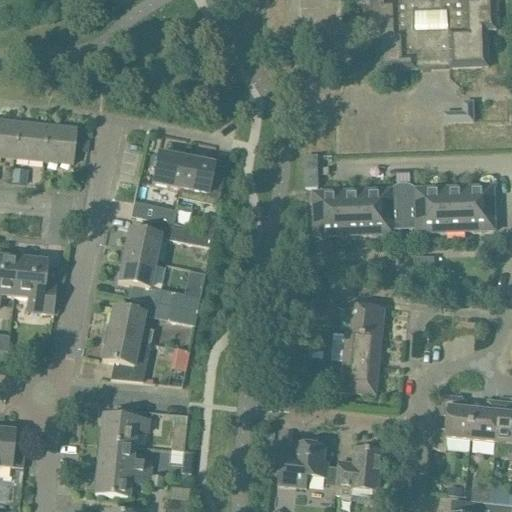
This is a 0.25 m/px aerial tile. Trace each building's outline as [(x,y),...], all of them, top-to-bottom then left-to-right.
[(356,0),(356,7),(366,6),(367,37),(376,36),(378,74),(416,73),(416,69),(449,68),(449,71),(489,70),(487,33),(497,33),(495,1),(505,1),(504,0),(356,0)] [(474,125),(474,104),(462,104),(462,114),(443,114),(443,126),(474,125)] [(0,161),(13,163),(17,126),(0,124),(0,161)] [(42,166),(46,130),(17,126),(13,163),(42,166)] [(75,133),(46,130),(42,166),(71,170),(75,133)] [(179,193),(185,163),(158,158),(152,188),(179,193)] [(318,192),(317,159),(305,160),(306,192),(318,192)] [(185,163),(179,193),(207,198),(212,168),(185,163)] [(411,189),(408,188),(399,188),(396,190),(393,192),(391,194),(314,197),(315,241),(393,238),(393,234),(417,233),(417,237),(495,235),(493,191),(416,193),(414,191),(411,189)] [(175,214),(138,207),(135,222),(165,228),(172,229),(175,214)] [(202,217),(199,235),(213,237),(216,220),(202,217)] [(213,237),(199,235),(172,229),(165,228),(162,242),(210,251),(213,237)] [(153,267),(159,240),(128,234),(122,261),(153,267)] [(0,299),(12,300),(16,264),(0,261),(0,299)] [(130,303),(149,307),(149,306),(170,310),(197,316),(200,303),(148,292),(153,267),(122,261),(117,287),(132,290),(130,303)] [(44,266),(16,264),(12,300),(27,302),(26,315),(51,318),(54,290),(41,289),(44,266)] [(340,295),(314,293),(312,310),(338,312),(340,295)] [(349,308),(346,337),(382,341),(385,312),(349,308)] [(197,316),(170,310),(167,326),(194,331),(197,316)] [(112,313),(107,339),(150,347),(153,335),(140,333),(143,319),(112,313)] [(382,341),(346,337),(343,366),(379,370),(382,341)] [(142,387),(150,347),(107,339),(102,366),(113,368),(110,384),(142,387)] [(170,373),(185,375),(187,355),(172,353),(170,373)] [(379,370),(343,366),(340,395),(376,399),(379,370)] [(448,443),(471,445),(474,414),(461,413),(462,402),(445,400),(443,420),(447,421),(446,433),(433,431),(431,453),(446,455),(448,443)] [(471,445),(496,448),(500,406),(488,405),(487,415),(474,414),(471,445)] [(511,407),(500,406),(496,448),(510,449),(509,461),(511,461),(511,417),(511,418),(511,409),(511,407)] [(99,447),(132,451),(133,436),(146,437),(147,425),(102,420),(99,447)] [(186,430),(173,428),(170,455),(183,456),(186,430)] [(0,472),(9,473),(13,437),(0,435),(0,472)] [(132,451),(99,447),(97,473),(149,479),(150,467),(130,465),(132,451)] [(326,450),(297,447),(295,457),(281,455),(277,489),(306,492),(307,481),(327,483),(329,466),(324,465),(326,450)] [(338,466),(335,499),(352,501),(352,505),(372,507),(374,507),(376,505),(378,504),(378,501),(379,495),(382,455),(355,453),(354,467),(338,466)] [(148,489),(149,479),(97,473),(94,500),(126,503),(128,487),(148,489)] [(492,490),(490,505),(511,507),(511,497),(509,498),(510,488),(492,486),(492,490)] [(472,503),(490,505),(492,490),(473,489),(472,503)] [(165,502),(164,511),(188,511),(189,504),(165,502)]
